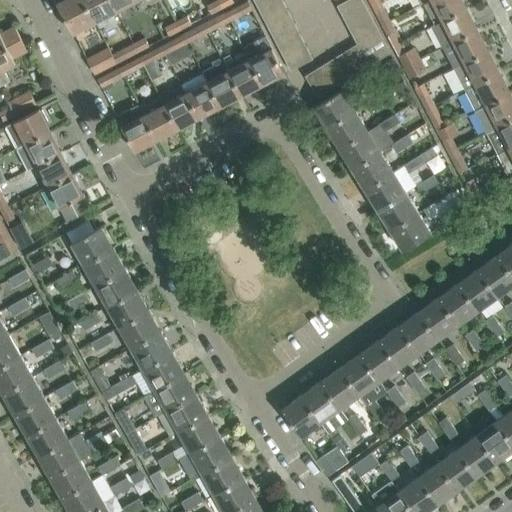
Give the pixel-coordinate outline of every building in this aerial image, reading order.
[(96,23),(83,0),(66,0),(58,4),(74,34),(96,23)] [(117,12),(110,0),(83,0),(96,23),(117,12)] [(138,1),(137,0),(110,0),(117,12),(138,1)] [(223,7),(219,0),(214,0),(207,4),(212,13),(223,7)] [(230,21),(253,9),(248,0),(226,12),(230,21)] [(254,0),(260,9),(276,0),(254,0)] [(266,21),(288,10),(282,0),(276,0),(260,9),(266,21)] [(344,18),(366,7),(362,0),(345,0),(337,5),(344,18)] [(391,19),(381,0),(375,0),(371,2),(382,23),(391,19)] [(467,7),(462,0),(428,0),(425,2),(435,23),(436,23),(467,7)] [(350,30),(372,18),(366,7),(344,18),(350,30)] [(478,29),(467,7),(436,23),(435,23),(431,25),(442,47),(478,29)] [(272,33),(294,22),(288,10),(266,21),(272,33)] [(209,31),(230,21),(226,12),(204,23),(209,31)] [(180,29),(193,23),(188,14),(176,21),(180,29)] [(357,44),(379,33),(372,18),(350,30),(357,44)] [(402,40),(391,19),(382,23),(394,45),(402,40)] [(180,29),(176,21),(165,26),(170,35),(180,29)] [(279,45),(300,34),(294,22),(272,33),(279,45)] [(187,42),(209,31),(204,23),(183,35),(187,42)] [(16,63),(14,59),(28,51),(15,27),(1,34),(0,33),(0,32),(0,85),(11,80),(5,69),(16,63)] [(488,50),(478,29),(442,47),(454,68),(488,50)] [(390,53),(379,33),(357,44),(347,50),(360,72),(390,53)] [(285,57),(307,46),(300,34),(279,45),(285,57)] [(166,53),(187,42),(183,35),(162,46),(166,53)] [(255,42),(245,48),(247,51),(251,58),(264,84),(286,72),(267,36),(255,42)] [(150,45),(146,37),(133,43),(138,52),(150,45)] [(422,57),(416,46),(409,49),(404,39),(402,40),(394,45),(405,66),(422,57)] [(117,63),(138,52),(133,43),(113,53),(112,54),(117,63)] [(145,64),(166,53),(162,46),(141,57),(145,64)] [(291,69),(313,58),(307,46),(285,57),(291,69)] [(112,54),(113,53),(110,47),(87,59),(95,74),(117,63),(112,54)] [(360,72),(347,50),(337,57),(350,78),(360,72)] [(499,71),(488,50),(454,68),(465,89),(499,71)] [(264,84),(251,58),(247,51),(225,62),(242,95),(264,84)] [(141,57),(120,68),(123,75),(145,64),(141,57)] [(350,78),(337,57),(326,63),(333,74),(339,85),(350,78)] [(411,77),(427,69),(422,57),(405,66),(411,77)] [(381,76),(397,67),(393,59),(376,69),(381,76)] [(242,95),(225,62),(224,60),(203,71),(204,72),(203,72),(221,106),(242,95)] [(312,87),(333,74),(326,63),(306,76),(312,87)] [(123,75),(120,68),(108,74),(112,81),(123,75)] [(476,110),(510,93),(499,71),(465,89),(476,110)] [(221,106),(203,72),(182,84),(199,117),(221,106)] [(319,97),(339,85),(333,74),(312,87),(319,97)] [(436,104),(424,82),(415,87),(427,108),(436,104)] [(199,117),(182,84),(161,95),(178,128),(199,117)] [(358,110),(345,89),(315,107),(328,128),(358,110)] [(15,115),(37,103),(30,90),(8,101),(11,105),(10,106),(15,115)] [(372,110),(389,100),(384,92),(367,102),(372,110)] [(511,118),(511,96),(510,93),(476,110),(487,131),(511,118)] [(178,128),(161,95),(140,106),(139,106),(156,139),(178,128)] [(138,103),(116,115),(122,126),(134,150),(156,139),(139,106),(140,106),(138,103)] [(447,125),(436,104),(427,108),(438,130),(447,125)] [(15,115),(10,106),(0,110),(0,111),(4,120),(15,115)] [(15,122),(6,126),(18,148),(27,144),(52,131),(48,123),(49,122),(42,109),(41,110),(40,109),(15,122)] [(370,130),(358,110),(328,128),(341,148),(370,130)] [(384,131),(402,121),(396,112),(379,122),(384,131)] [(511,145),(511,118),(487,131),(498,152),(511,145)] [(458,146),(452,135),(459,131),(454,121),(447,125),(438,130),(449,151),(458,146)] [(383,150),(370,130),(341,148),(353,169),(383,150)] [(27,144),(18,148),(29,169),(38,165),(63,152),(52,131),(27,144)] [(397,151),(414,141),(409,132),(392,143),(397,151)] [(511,172),(511,145),(498,152),(510,174),(511,172)] [(468,167),(458,146),(449,151),(459,171),(468,167)] [(396,171),(383,150),(353,169),(366,189),(396,171)] [(74,174),(63,152),(38,165),(49,186),(74,174)] [(410,172),(427,161),(422,153),(404,164),(410,172)] [(408,191),(396,171),(366,189),(378,209),(408,191)] [(423,192),(440,182),(434,173),(417,183),(423,192)] [(92,208),(74,174),(49,186),(67,221),(92,208)] [(481,189),(474,177),(465,182),(472,194),(481,189)] [(10,206),(0,186),(0,206),(2,210),(10,206)] [(421,211),(408,191),(378,209),(391,230),(421,211)] [(455,219),(472,208),(467,200),(450,211),(455,219)] [(10,206),(2,210),(8,222),(16,218),(10,206)] [(434,232),(421,211),(391,230),(404,250),(434,232)] [(0,238),(8,235),(0,218),(0,238)] [(84,264),(114,247),(102,226),(72,243),(84,264)] [(17,252),(8,235),(0,238),(0,245),(6,257),(7,258),(17,252)] [(511,244),(497,255),(511,275),(511,244)] [(126,268),(114,247),(84,264),(96,285),(126,268)] [(36,272),(53,263),(48,254),(31,264),(36,272)] [(511,285),(511,275),(497,255),(478,269),(497,296),(511,285)] [(14,285),(31,275),(26,267),(9,277),(14,285)] [(60,287),(78,277),(73,268),(56,278),(60,287)] [(138,289),(126,268),(96,285),(108,306),(138,289)] [(497,296),(478,269),(458,283),(478,310),(497,296)] [(478,310),(458,283),(439,297),(458,324),(478,310)] [(150,310),(138,289),(108,306),(120,327),(150,310)] [(73,307),(90,298),(85,290),(68,299),(73,307)] [(13,313),(31,304),(26,296),(8,305),(13,313)] [(439,338),(458,324),(439,297),(419,311),(439,338)] [(62,330),(50,309),(39,316),(51,336),(62,330)] [(84,328),(101,319),(97,310),(80,320),(84,328)] [(162,331),(150,310),(120,327),(131,348),(162,331)] [(439,338),(419,311),(400,325),(419,352),(439,338)] [(505,329),(494,313),(486,319),(497,335),(505,329)] [(0,339),(10,334),(0,315),(0,339)] [(419,352),(400,325),(380,339),(400,366),(419,352)] [(485,344),(474,327),(466,333),(477,349),(485,344)] [(96,349),(114,340),(109,331),(92,341),(96,349)] [(173,352),(162,331),(131,348),(143,369),(173,352)] [(0,367),(22,355),(10,334),(0,339),(0,367)] [(37,355),(54,345),(49,337),(32,347),(37,355)] [(400,366),(380,339),(360,353),(380,380),(400,366)] [(465,358),(454,342),(446,348),(457,364),(465,358)] [(143,369),(133,374),(137,381),(136,382),(144,396),(155,390),(185,373),(173,352),(143,369)] [(380,380),(360,353),(341,367),(360,394),(380,380)] [(34,376),(22,355),(0,367),(0,387),(3,393),(34,376)] [(446,372),(435,356),(426,362),(438,378),(446,372)] [(49,376),(66,366),(61,358),(44,368),(49,376)] [(110,385),(99,364),(92,369),(103,390),(110,385)] [(360,394),(341,367),(321,381),(341,408),(360,394)] [(415,370),(407,375),(419,392),(427,387),(415,370)] [(132,373),(114,383),(119,391),(136,382),(137,381),(133,374),(132,373)] [(167,410),(197,394),(185,373),(155,390),(167,410)] [(511,393),(511,381),(506,373),(498,379),(510,395),(511,393)] [(46,396),(34,376),(3,393),(15,414),(46,396)] [(61,397),(78,387),(73,379),(56,389),(61,397)] [(341,408),(321,381),(302,395),(321,422),(341,408)] [(456,402),(475,389),(470,381),(450,395),(456,402)] [(407,400),(395,384),(387,390),(399,406),(407,400)] [(498,404),(486,387),(478,393),(490,409),(498,404)] [(209,414),(197,394),(167,410),(179,431),(209,414)] [(321,422),(302,395),(282,409),(301,436),(321,422)] [(58,417),(46,396),(15,414),(27,435),(58,417)] [(387,414),(376,398),(367,403),(379,419),(387,414)] [(73,418),(90,408),(85,400),(68,410),(73,418)] [(125,407),(115,412),(127,433),(136,428),(125,407)] [(511,409),(497,420),(511,441),(511,409)] [(368,428),(356,412),(348,417),(359,434),(368,428)] [(191,452),(221,435),(209,414),(179,431),(191,452)] [(459,432),(447,415),(439,421),(450,437),(459,432)] [(69,438),(58,417),(27,435),(39,456),(69,438)] [(511,450),(511,441),(497,420),(477,434),(497,461),(511,450)] [(348,442),(337,426),(329,431),(337,443),(340,447),(348,442)] [(116,428),(105,434),(109,442),(120,436),(116,428)] [(147,448),(136,428),(127,433),(138,453),(147,448)] [(439,446),(428,429),(420,435),(431,451),(439,446)] [(92,452),(109,442),(105,434),(87,444),(92,452)] [(497,461),(477,434),(458,448),(477,475),(497,461)] [(202,473),(232,456),(221,435),(191,452),(202,473)] [(81,459),(69,438),(39,456),(51,476),(81,459)] [(349,460),(340,447),(337,443),(318,458),(329,474),(337,468),(349,460)] [(420,459),(408,443),(400,449),(412,465),(420,459)] [(477,475),(458,448),(438,462),(458,489),(477,475)] [(163,467),(180,457),(175,449),(158,458),(163,467)] [(380,462),(372,451),(352,464),(360,476),(380,462)] [(103,473),(121,463),(116,455),(99,465),(103,473)] [(214,494),(244,477),(232,456),(202,473),(214,494)] [(400,473),(389,457),(381,463),(392,479),(400,473)] [(93,480),(81,459),(51,476),(62,497),(93,480)] [(458,489),(438,462),(419,476),(438,503),(458,489)] [(115,493),(144,476),(140,469),(111,485),(115,493)] [(176,487),(192,478),(187,470),(170,479),(175,488),(175,489),(176,488),(176,487)] [(352,489),(340,473),(333,479),(344,495),(352,489)] [(93,480),(62,497),(70,511),(84,511),(105,501),(114,495),(102,475),(93,480)] [(426,511),(438,503),(419,476),(399,490),(415,511),(426,511)] [(230,511),(256,498),(244,477),(214,494),(224,511),(230,511)] [(415,511),(399,490),(392,479),(372,494),(380,504),(385,511),(415,511)] [(199,492),(182,502),(186,509),(203,500),(199,492)] [(139,497),(122,507),(125,511),(131,511),(144,505),(139,497)] [(263,511),(256,498),(230,511),(263,511)] [(111,511),(105,501),(84,511),(111,511)]
